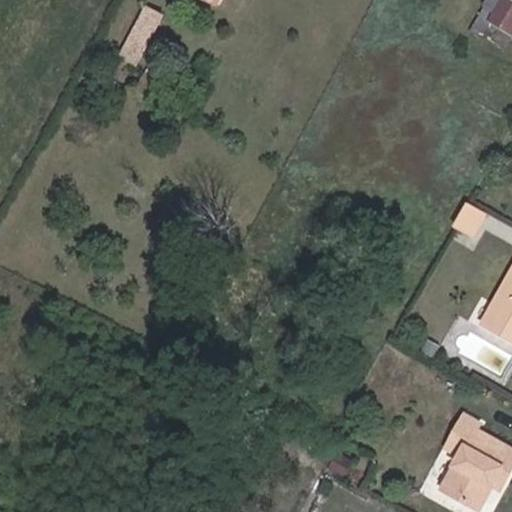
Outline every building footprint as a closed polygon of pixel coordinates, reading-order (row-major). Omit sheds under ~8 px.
[(173,0),(209,18),(218,0),(173,0)] [(497,24),(511,32),(511,8),(507,6),(497,24)] [(116,70),(131,77),(158,27),(142,19),(116,70)] [(482,222),(470,243),(492,255),(504,235),(482,222)] [(511,305),(493,343),(511,351),(511,305)] [(510,494),(511,495),(511,463),(489,450),(492,444),(478,437),(461,469),(473,476),(455,507),(463,511),(499,511),(504,504),(510,494)]
